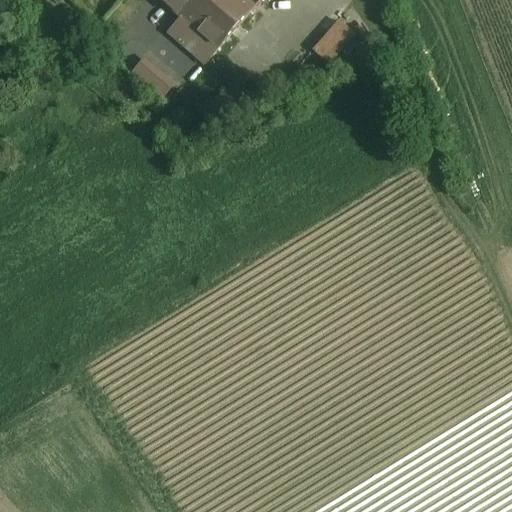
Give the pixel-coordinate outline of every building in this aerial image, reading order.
[(238,0),(153,0),(176,19),(205,44),(241,2),(238,0)] [(313,49),(331,65),(358,34),(340,18),(313,49)] [(205,44),(176,19),(162,37),(191,62),(205,44)] [(147,57),(132,73),(164,101),(178,85),(147,57)] [(244,109),(208,129),(173,148),(186,172),(255,134),(257,133),(244,109)]
